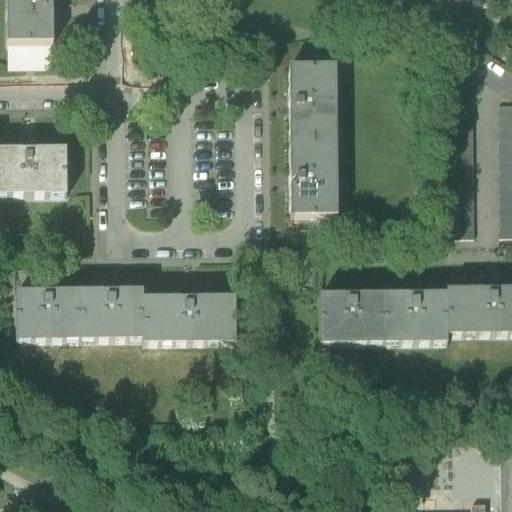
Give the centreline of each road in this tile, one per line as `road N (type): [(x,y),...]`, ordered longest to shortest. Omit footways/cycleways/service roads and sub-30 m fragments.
road 1 (residential): [(119,98),(122,252),(259,249)]
road 2 (residential): [(259,249),(255,95),(119,98)]
road 3 (residential): [(511,87),(399,11),(399,0)]
